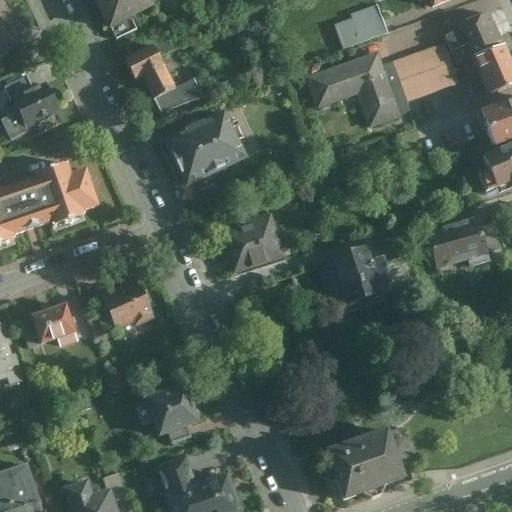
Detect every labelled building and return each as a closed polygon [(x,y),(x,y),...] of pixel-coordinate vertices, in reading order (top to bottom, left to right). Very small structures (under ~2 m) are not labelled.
[(146,14),(138,0),(86,0),(104,35),(146,14)] [(411,0),(413,2),(416,0),(422,0),(428,14),(450,5),(448,0),(411,0)] [(351,21),(332,28),(342,52),(385,37),(374,9),(349,18),(351,21)] [(484,102),(511,91),(511,76),(487,16),(455,28),(457,34),(441,41),(443,45),(382,67),(377,54),(305,80),(316,113),(355,99),(367,134),(400,122),(399,120),(410,115),(406,105),(458,86),(452,72),(469,65),(484,102)] [(0,64),(20,49),(0,21),(0,64)] [(200,100),(193,82),(174,91),(158,60),(183,47),(177,36),(159,45),(154,35),(125,48),(131,61),(120,67),(129,86),(138,82),(156,121),(200,100)] [(4,88),(12,103),(33,93),(26,77),(4,88)] [(1,125),(11,145),(30,136),(28,133),(58,119),(43,88),(33,93),(12,103),(18,117),(1,125)] [(511,104),(471,120),(486,156),(511,146),(511,104)] [(158,145),(181,194),(244,163),(238,152),(241,150),(231,130),(228,131),(221,115),(158,145)] [(511,151),(480,164),(486,180),(477,184),(484,200),(508,192),(510,196),(511,195),(511,151)] [(0,251),(11,248),(8,240),(31,232),(53,225),(54,229),(83,219),(82,214),(97,209),(84,170),(71,175),(68,165),(33,176),(36,183),(0,194),(0,251)] [(214,188),(189,199),(195,213),(220,202),(214,188)] [(268,217),(215,234),(230,280),(283,263),(268,217)] [(485,260),(473,224),(421,240),(434,277),(485,260)] [(365,252),(328,264),(342,310),(379,299),(377,291),(388,287),(381,262),(369,266),(365,252)] [(155,323),(138,286),(103,302),(108,313),(87,321),(95,340),(116,332),(117,335),(133,327),(135,333),(155,323)] [(76,340),(66,308),(20,323),(30,355),(76,340)] [(0,379),(7,378),(10,387),(23,382),(14,356),(3,360),(0,349),(0,348),(10,345),(4,325),(0,326),(0,379)] [(185,388),(146,400),(160,436),(168,434),(172,445),(190,439),(187,428),(197,424),(197,423),(197,421),(198,420),(198,419),(198,418),(199,417),(198,416),(198,415),(198,414),(197,413),(197,412),(196,411),(195,410),(194,410),(192,409),(185,388)] [(387,446),(383,436),(320,458),(338,510),(401,487),(396,470),(412,465),(404,441),(387,446)] [(187,461),(158,471),(168,498),(165,498),(170,511),(238,511),(227,478),(196,489),(187,461)] [(41,511),(27,467),(0,475),(0,511),(41,511)] [(119,475),(103,480),(108,494),(112,506),(128,500),(119,475)] [(86,486),(66,493),(72,511),(114,511),(112,506),(108,494),(90,501),(86,486)]
